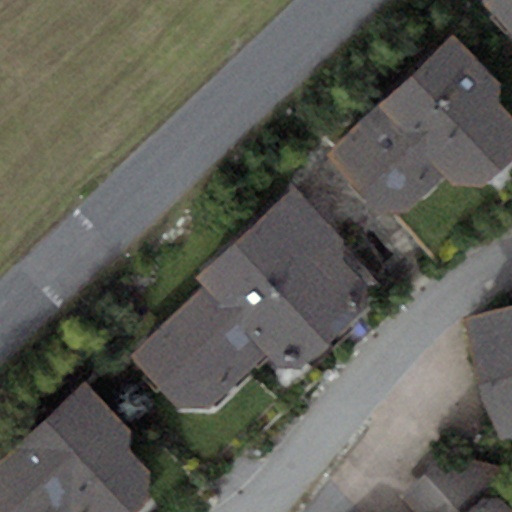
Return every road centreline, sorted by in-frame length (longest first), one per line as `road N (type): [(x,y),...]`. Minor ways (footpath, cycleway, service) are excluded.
road 1 (tertiary): [(0,327),(346,0)]
road 2 (residential): [(511,258),(410,332),(251,511)]
